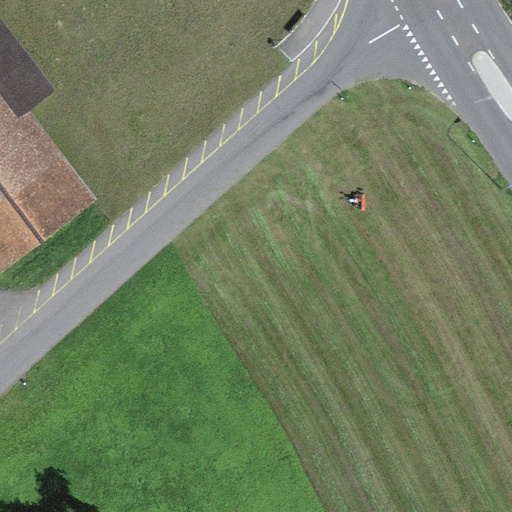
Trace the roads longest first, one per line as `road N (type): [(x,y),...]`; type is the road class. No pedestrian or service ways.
road 1 (residential): [(410,0),(0,364)]
road 2 (secondary): [(511,105),(445,0)]
